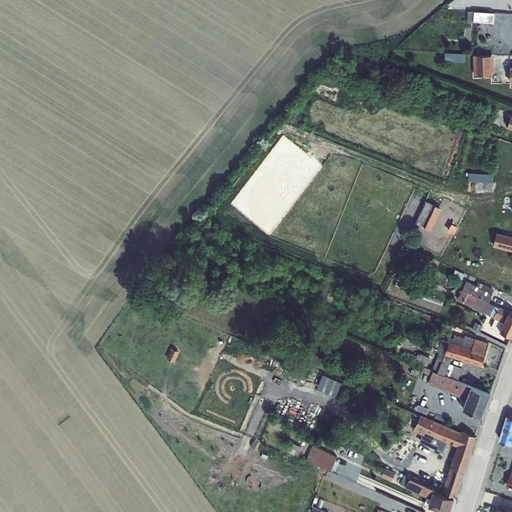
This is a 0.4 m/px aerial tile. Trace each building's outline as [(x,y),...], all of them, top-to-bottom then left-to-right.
[(467,11),(467,21),(493,23),(494,13),(467,11)] [(445,53),(445,61),(465,62),(466,53),(445,53)] [(491,56),(476,56),(476,76),(491,76),(491,56)] [(398,125),(401,117),(378,108),(375,116),(398,125)] [(411,114),(404,131),(452,149),(459,132),(411,114)] [(475,173),(475,181),(493,182),(493,174),(475,173)] [(424,201),(413,223),(428,230),(439,209),(424,201)] [(511,237),(498,234),(495,246),(511,251),(511,237)] [(455,269),(452,276),(461,281),(464,274),(455,269)] [(398,276),(394,285),(411,293),(415,284),(398,276)] [(328,277),(317,301),(330,306),(340,282),(328,277)] [(508,312),(508,311),(488,302),(492,294),(491,293),(493,289),(478,281),(475,285),(466,281),(457,299),(494,318),(490,327),(499,331),(508,312)] [(508,312),(499,331),(510,337),(511,333),(511,313),(508,312)] [(442,322),(440,329),(449,333),(452,326),(442,322)] [(475,322),(472,327),(480,331),(483,326),(475,322)] [(438,352),(432,370),(437,372),(444,374),(445,373),(449,363),(451,357),(481,366),(488,343),(487,342),(475,338),(464,335),(464,337),(454,334),(453,338),(448,336),(447,341),(441,339),(436,351),(438,352)] [(401,336),(399,342),(411,346),(412,344),(422,347),(424,342),(414,338),(413,341),(401,336)] [(408,352),(406,357),(415,360),(415,358),(417,359),(416,363),(426,366),(429,357),(419,353),(419,354),(417,354),(416,356),(408,352)] [(449,363),(445,373),(458,378),(462,368),(449,363)] [(423,367),(421,371),(431,375),(427,384),(465,400),(462,408),(481,415),(489,394),(470,386),(432,370),(423,367)] [(318,386),(337,395),(344,381),(324,372),(318,386)] [(418,405),(416,410),(426,414),(428,409),(418,405)] [(412,411),(407,423),(415,427),(413,430),(423,435),(420,443),(443,452),(446,443),(456,447),(450,466),(463,473),(464,473),(476,436),(461,430),(461,432),(420,414),(420,415),(412,411)] [(511,416),(508,416),(500,442),(511,445),(511,416)] [(294,443),(290,452),(305,460),(330,471),(336,456),(312,445),(304,441),(301,447),(294,443)] [(437,492),(453,498),(455,498),(463,473),(450,466),(445,463),(443,471),(438,467),(431,477),(440,483),(437,490),(437,492)] [(385,468),(381,476),(391,481),(395,472),(385,468)] [(404,475),(400,484),(404,486),(404,487),(426,497),(424,503),(428,505),(427,506),(446,511),(448,511),(453,498),(437,492),(437,490),(408,477),(404,475)]
